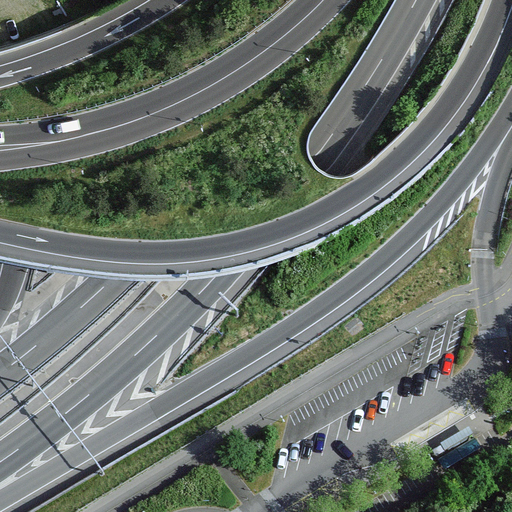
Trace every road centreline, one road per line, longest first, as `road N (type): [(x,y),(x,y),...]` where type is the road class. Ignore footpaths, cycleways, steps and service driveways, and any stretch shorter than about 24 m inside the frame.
road 1 (motorway): [(0,500),(278,334),(380,262),(473,165),(511,106)]
road 2 (motorway): [(0,461),(146,344),(269,220),(415,0)]
road 3 (motorway): [(0,231),(149,253),(237,243),(303,221),(356,193),(430,127),(473,65),(502,0)]
road 4 (motorway): [(325,0),(204,175),(110,279),(0,372)]
road 5 (primary): [(76,137),(213,84),(322,0)]
road 6 (motorway): [(0,79),(22,151),(25,205),(0,306)]
road 7 (motorway): [(168,0),(0,76)]
